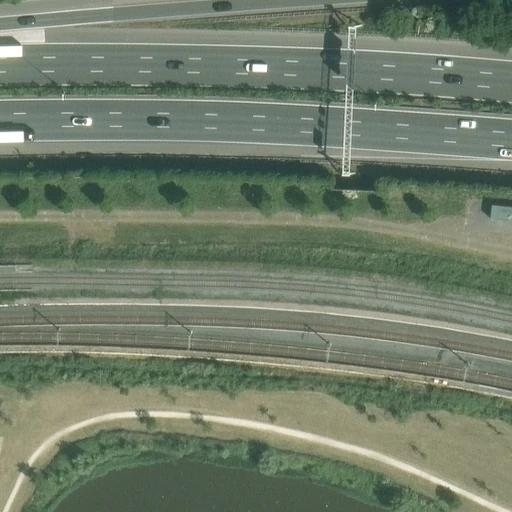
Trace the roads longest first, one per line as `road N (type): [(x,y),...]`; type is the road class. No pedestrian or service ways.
road 1 (motorway): [(511,83),(376,71),(0,65)]
road 2 (motorway): [(0,122),(192,122),(511,141)]
road 3 (motorway): [(321,0),(0,26)]
